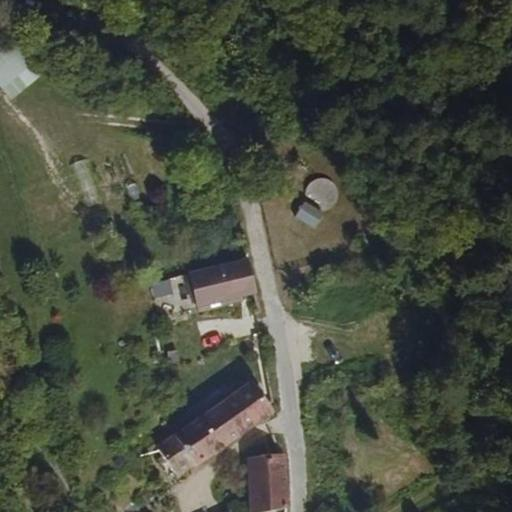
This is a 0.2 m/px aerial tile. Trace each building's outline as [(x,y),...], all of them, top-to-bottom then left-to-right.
[(0,91),(29,66),(0,33),(0,91)] [(304,161),(292,149),(281,159),(293,171),(304,161)] [(341,201),(339,193),(334,186),(326,183),(318,184),(311,190),(308,198),(309,206),(315,213),(322,216),(331,214),(337,209),(341,201)] [(190,273),(199,308),(253,294),(258,292),(249,258),(190,273)] [(186,276),(164,281),(171,313),(193,308),(186,276)] [(261,416),(273,408),(270,403),(252,379),(160,445),(181,474),(261,416)] [(291,508),(285,454),(281,454),(247,458),(253,511),(254,511),(286,509),(291,508)]
